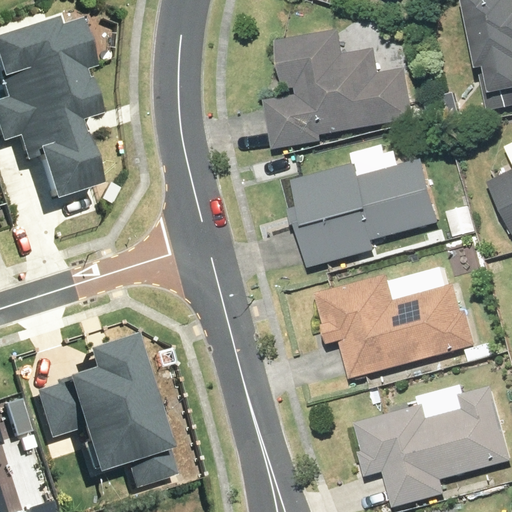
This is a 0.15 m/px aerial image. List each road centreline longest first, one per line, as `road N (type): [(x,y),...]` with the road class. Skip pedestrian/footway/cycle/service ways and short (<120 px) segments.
road 1 (residential): [(279,511),(210,245)]
road 2 (residential): [(210,245),(179,93),(190,0)]
road 3 (residential): [(0,311),(210,245)]
